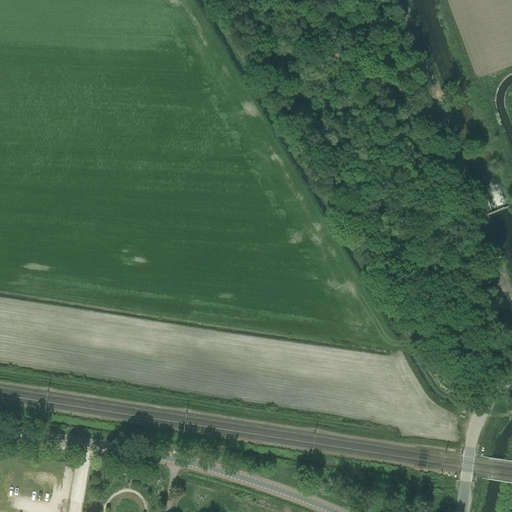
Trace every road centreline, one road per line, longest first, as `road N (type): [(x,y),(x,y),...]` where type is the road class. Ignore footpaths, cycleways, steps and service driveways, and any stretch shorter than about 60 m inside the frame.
road 1 (track): [(483,409),(422,355),(211,0)]
road 2 (tertiary): [(335,511),(160,455),(0,430)]
road 3 (track): [(511,301),(403,0)]
road 4 (tertiary): [(461,511),(477,421),(511,377)]
